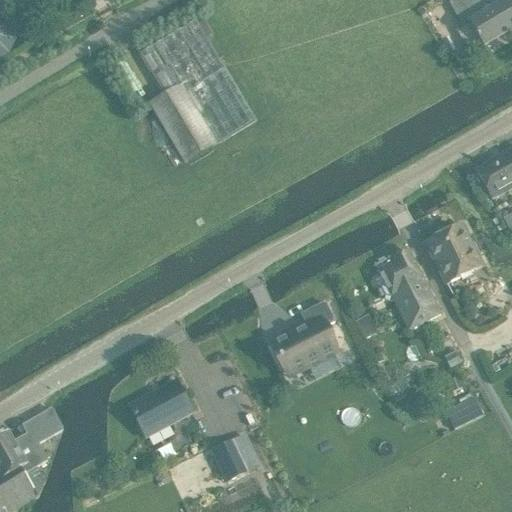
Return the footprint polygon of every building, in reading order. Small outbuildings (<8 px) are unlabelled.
[(507,0),(485,14),(476,0),(456,0),(449,5),(463,28),(469,24),(484,47),(511,30),(511,8),(507,0)] [(150,106),(184,164),(256,121),(196,22),(140,55),(165,96),(150,106)] [(511,152),(477,172),(493,200),(511,189),(511,152)] [(462,227),(426,245),(446,286),(482,269),(462,227)] [(391,299),(408,332),(441,316),(410,253),(389,263),(387,262),(379,265),(378,271),(383,283),(382,290),(385,297),(391,299)] [(307,327),(271,345),(286,374),(304,365),(307,370),(338,354),(325,329),(335,324),(325,304),(301,316),(307,327)] [(366,317),(355,324),(364,341),(376,335),(366,317)] [(458,380),(447,384),(451,394),(462,390),(458,380)] [(176,382),(128,408),(145,440),(193,414),(176,382)] [(455,431),(483,417),(474,398),(445,413),(455,431)] [(27,436),(14,443),(9,434),(0,439),(0,511),(13,511),(38,498),(39,499),(45,484),(36,470),(48,463),(38,447),(62,433),(63,430),(51,410),(22,428),(27,436)] [(298,425),(273,438),(291,474),(316,461),(298,425)] [(235,442),(211,453),(226,485),(250,474),(235,442)]
